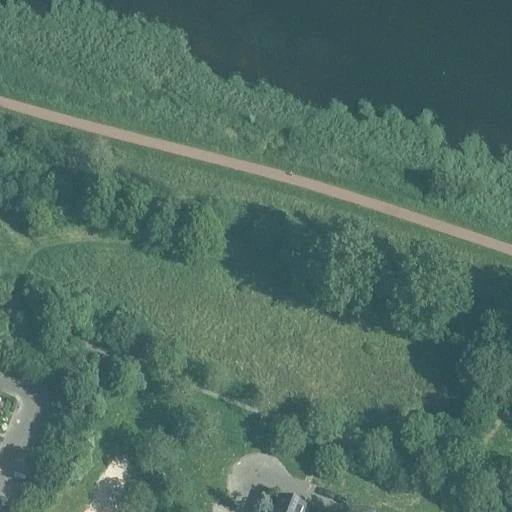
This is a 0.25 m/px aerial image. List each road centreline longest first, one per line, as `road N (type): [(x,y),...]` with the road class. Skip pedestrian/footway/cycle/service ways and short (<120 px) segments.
road 1 (residential): [(339,511),(262,471),(240,511)]
road 2 (residential): [(0,482),(35,395),(0,380)]
